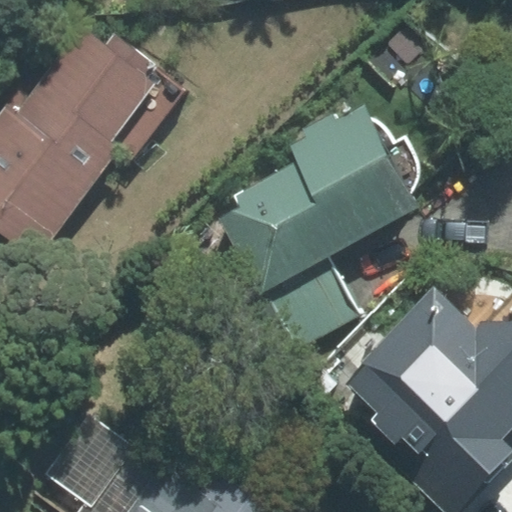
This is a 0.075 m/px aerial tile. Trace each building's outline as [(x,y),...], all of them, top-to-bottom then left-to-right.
[(0,218),(52,258),(139,146),(130,139),(176,81),(168,74),(176,64),(136,34),(128,44),(97,20),(28,109),(19,102),(0,126),(0,218)] [(262,301),(442,204),(386,101),(354,118),(350,111),(318,128),(322,135),(307,143),(315,157),(250,192),(257,206),(238,217),(249,237),(232,246),(262,301)] [(381,309),(348,257),(286,296),(318,348),(381,309)] [(0,288),(11,274),(0,265),(0,288)] [(511,426),(511,353),(446,294),(374,375),(465,455),(495,422),(506,433),(511,426)] [(141,511),(174,465),(96,412),(54,473),(95,501),(86,511),(141,511)] [(222,493),(176,462),(174,465),(141,511),(301,511),(239,468),(222,493)]
